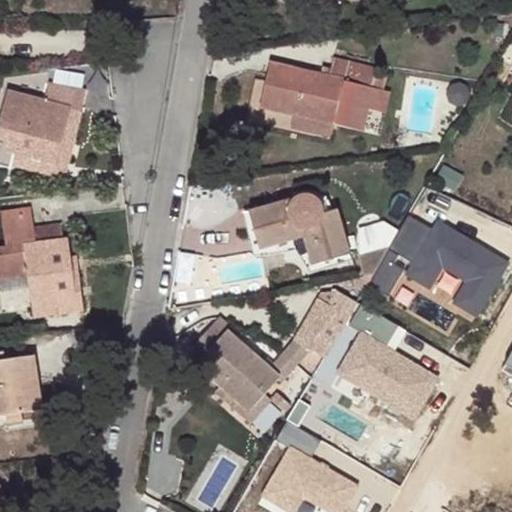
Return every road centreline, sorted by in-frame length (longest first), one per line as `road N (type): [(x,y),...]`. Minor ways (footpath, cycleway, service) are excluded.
road 1 (residential): [(122,511),(142,326),(194,0)]
road 2 (residential): [(402,511),(511,318)]
